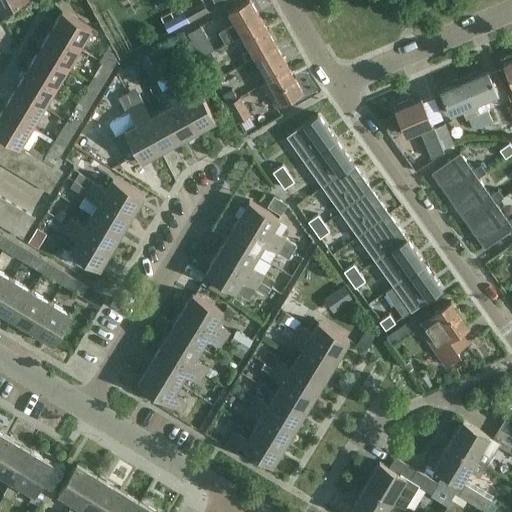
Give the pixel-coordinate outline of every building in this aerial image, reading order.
[(0,0),(0,11),(20,0),(0,0)] [(206,10),(200,0),(199,0),(181,10),(187,20),(206,10)] [(241,33),(242,34),(263,22),(250,0),(245,0),(228,10),(235,22),(218,31),(225,43),(241,33)] [(60,10),(48,30),(78,48),(90,28),(60,10)] [(275,45),(263,22),(242,34),(254,56),(275,45)] [(48,30),(36,50),(66,68),(78,48),(48,30)] [(209,40),(196,47),(201,56),(214,48),(209,40)] [(108,43),(99,60),(101,61),(111,67),(117,58),(108,43)] [(288,68),(275,45),(254,56),(267,79),(288,68)] [(36,50),(25,69),(54,87),(66,68),(36,50)] [(215,61),(210,51),(201,56),(206,66),(215,61)] [(511,59),(502,64),(511,86),(511,59)] [(101,61),(93,74),(103,80),(111,67),(101,61)] [(164,70),(170,82),(175,78),(169,67),(164,70)] [(302,91),(288,68),(267,79),(267,80),(262,83),(276,106),(302,91)] [(25,69),(13,89),(43,106),(54,87),(25,69)] [(484,99),(496,94),(487,71),(463,81),(482,125),(491,121),(486,109),(489,108),(484,99)] [(90,80),(82,94),(92,100),(100,87),(90,80)] [(482,125),(463,81),(439,90),(449,113),(461,108),(465,118),(467,117),(472,129),(482,125)] [(178,82),(171,85),(196,130),(215,120),(198,88),(186,95),(178,82)] [(172,103),(161,109),(178,140),(196,130),(171,85),(164,89),(172,103)] [(222,93),(227,101),(237,96),(232,87),(222,93)] [(13,89),(1,108),(31,126),(43,106),(13,89)] [(135,123),(112,136),(126,161),(137,155),(141,161),(159,151),(134,106),(127,93),(118,97),(126,111),(127,110),(135,123)] [(139,93),(131,97),(135,104),(143,100),(139,93)] [(238,95),(227,102),(238,121),(249,115),(238,95)] [(443,151),(441,148),(452,143),(443,123),(433,127),(420,97),(412,101),(410,98),(393,105),(406,134),(419,129),(431,157),(443,151)] [(78,100),(70,113),(80,119),(88,106),(78,100)] [(142,102),(134,106),(159,151),(178,140),(161,109),(149,115),(142,102)] [(1,108),(0,110),(0,133),(0,134),(11,140),(19,145),(31,126),(1,108)] [(303,160),(334,138),(333,136),(317,113),(316,112),(285,135),(303,160)] [(66,120),(58,133),(68,139),(76,126),(66,120)] [(0,134),(0,157),(11,140),(0,134)] [(334,138),(303,160),(321,185),(352,163),(348,157),(334,138)] [(54,139),(46,152),(56,158),(64,145),(54,139)] [(11,140),(0,157),(0,161),(9,167),(21,146),(19,145),(11,140)] [(505,157),(511,151),(511,146),(509,141),(499,149),(505,157)] [(21,146),(9,167),(19,173),(31,152),(21,146)] [(472,169),(459,151),(431,171),(449,196),(477,176),(486,170),(480,163),(472,169)] [(31,152),(19,173),(29,179),(42,159),(31,152)] [(42,159),(29,179),(39,185),(52,165),(42,159)] [(272,170),(278,179),(288,172),(282,163),(272,170)] [(352,163),(321,185),(339,210),(370,188),(364,179),(352,163)] [(52,165),(39,185),(50,191),(62,171),(52,165)] [(288,172),(278,179),(284,187),(294,180),(288,172)] [(77,174),(73,180),(87,188),(91,182),(77,174)] [(490,194),(477,176),(449,196),(467,221),(495,201),(503,195),(498,188),(490,194)] [(91,182),(87,188),(131,215),(143,197),(111,178),(104,190),(91,182)] [(87,188),(73,180),(69,187),(83,195),(87,188)] [(131,215),(87,188),(83,195),(96,203),(90,214),(121,233),(131,215)] [(370,188),(339,210),(357,235),(388,212),(379,200),(370,188)] [(287,203),(273,195),(267,206),(280,214),(287,203)] [(296,205),(306,215),(315,206),(305,196),(296,205)] [(4,198),(0,204),(0,223),(2,224),(14,204),(4,198)] [(249,200),(237,219),(292,252),(296,245),(272,230),(279,219),(249,200)] [(511,215),(507,219),(495,201),(467,221),(485,246),(511,227),(511,215)] [(14,204),(2,224),(12,231),(25,210),(14,204)] [(25,210),(12,231),(23,237),(35,216),(25,210)] [(59,210),(56,217),(66,223),(70,217),(59,210)] [(388,212),(357,235),(374,259),(405,237),(394,222),(388,212)] [(308,220),(307,220),(313,228),(323,221),(318,213),(308,220)] [(121,233),(90,214),(83,225),(70,217),(66,223),(110,250),(121,233)] [(292,252),(237,219),(226,236),(257,255),(264,245),(287,259),(292,252)] [(323,221),(313,228),(319,236),(320,236),(329,229),(323,221)] [(110,250),(66,223),(62,230),(75,238),(68,249),(76,254),(88,262),(99,268),(110,250)] [(37,225),(28,239),(37,244),(45,230),(37,225)] [(251,266),(257,255),(226,236),(216,254),(270,288),(274,280),(251,266)] [(405,237),(374,259),(392,284),(423,262),(410,243),(405,237)] [(9,238),(3,248),(16,256),(22,246),(9,238)] [(327,248),(341,263),(351,254),(338,239),(327,248)] [(64,247),(59,254),(71,262),(76,254),(68,249),(64,247)] [(29,250),(22,260),(36,268),(42,258),(29,250)] [(76,254),(71,262),(83,269),(88,262),(76,254)] [(270,288),(216,254),(205,272),(235,291),(242,280),(266,295),(270,288)] [(48,261),(42,271),(55,279),(61,269),(48,261)] [(423,262),(392,284),(410,310),(441,287),(425,265),(423,262)] [(343,270),(349,278),(359,271),(353,263),(343,270)] [(0,295),(11,278),(0,271),(0,295)] [(359,271),(349,278),(355,286),(365,279),(359,271)] [(68,273),(61,283),(75,291),(81,281),(68,273)] [(0,312),(12,320),(30,290),(11,278),(0,295),(0,312)] [(342,283),(323,296),(332,311),(352,298),(342,283)] [(31,332),(50,301),(30,290),(12,320),(31,332)] [(299,295),(293,292),(288,300),(293,304),(299,295)] [(191,294),(180,312),(224,339),(228,332),(215,324),(223,313),(191,294)] [(421,325),(427,333),(425,335),(444,364),(459,354),(455,349),(468,340),(461,330),(468,325),(451,300),(428,316),(424,309),(410,318),(417,328),(421,325)] [(70,314),(50,301),(31,332),(52,344),(70,314)] [(282,310),(277,319),(283,322),(288,314),(282,310)] [(224,339),(180,312),(169,330),(201,349),(207,338),(220,346),(224,339)] [(379,320),(385,328),(395,321),(389,313),(379,320)] [(293,331),(293,332),(337,359),(348,340),(317,322),(311,333),(298,325),(293,331)] [(285,326),(281,333),(289,338),(293,332),(293,331),(285,326)] [(251,338),(235,329),(229,339),(233,341),(245,349),(251,338)] [(194,359),(201,349),(169,330),(159,347),(203,374),(207,367),(194,359)] [(337,359),(293,332),(289,338),(289,339),(302,347),(295,358),(326,376),(337,359)] [(233,341),(229,348),(241,356),(245,349),(233,341)] [(203,374),(159,347),(148,365),(179,384),(186,373),(199,381),(203,374)] [(326,376),(295,358),(289,368),(276,361),(272,367),(316,394),(326,376)] [(408,361),(403,365),(407,371),(413,367),(408,361)] [(172,395),(179,384),(148,365),(137,383),(181,410),(185,403),(172,395)] [(207,367),(203,374),(211,379),(216,372),(207,367)] [(316,394),(272,367),(268,374),(281,382),(274,393),(305,411),(316,394)] [(305,411),(274,393),(268,404),(255,396),(251,402),(294,429),(305,411)] [(294,429),(251,402),(246,410),(259,418),(253,428),(284,446),(294,429)] [(505,415),(498,427),(511,435),(511,420),(511,418),(505,415)] [(462,419),(449,442),(485,464),(491,453),(497,444),(490,439),(491,437),(488,435),(462,419)] [(511,435),(498,427),(491,437),(490,439),(497,444),(511,452),(511,435)] [(284,446),(253,428),(246,439),(233,431),(229,439),(239,445),(273,465),(284,446)] [(0,453),(9,438),(0,432),(0,453)] [(0,473),(10,480),(11,481),(30,450),(9,438),(0,453),(0,473)] [(229,439),(225,445),(235,451),(239,445),(229,439)] [(478,476),(485,464),(449,442),(435,465),(441,469),(434,480),(457,494),(483,509),(490,498),(461,481),(467,470),(478,476)] [(10,480),(2,494),(9,498),(17,484),(32,493),(33,494),(41,480),(51,463),(30,450),(11,481),(10,480)] [(378,461),(365,484),(405,507),(418,485),(431,493),(438,482),(394,456),(388,467),(378,461)] [(75,462),(56,493),(71,502),(64,511),(76,511),(80,506),(78,505),(96,475),(75,462)] [(96,475),(78,505),(80,506),(89,511),(102,511),(117,488),(96,475)] [(32,493),(29,499),(38,504),(41,500),(48,487),(50,485),(41,480),(33,494),(32,493)] [(365,484),(351,508),(357,511),(384,511),(391,500),(392,500),(365,484)] [(54,491),(48,487),(41,500),(47,503),(54,491)] [(117,488),(102,511),(130,511),(137,500),(117,488)] [(453,492),(445,488),(441,495),(449,500),(453,492)] [(458,511),(463,505),(451,498),(442,511),(458,511)] [(156,511),(137,500),(130,511),(156,511)]
